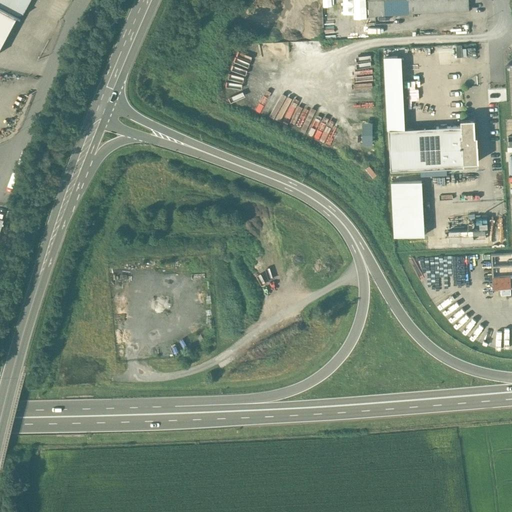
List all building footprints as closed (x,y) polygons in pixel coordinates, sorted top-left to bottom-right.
[(0,0),(0,5),(16,15),(20,17),(29,0),(0,0)] [(468,0),(367,0),(369,15),(469,9),(468,0)] [(0,44),(16,15),(0,5),(0,44)] [(385,57),(388,129),(404,128),(401,56),(385,57)] [(474,118),(460,118),(460,125),(462,162),(463,162),(478,161),(477,143),(476,135),(475,135),(474,118)] [(364,144),(374,144),(374,121),(364,121),(364,144)] [(404,128),(388,129),(390,170),(463,166),(463,162),(462,162),(460,125),(404,128)] [(424,234),(421,180),(391,182),(394,236),(424,234)] [(511,252),(494,253),(494,288),(502,288),(502,292),(511,292),(511,252)]
